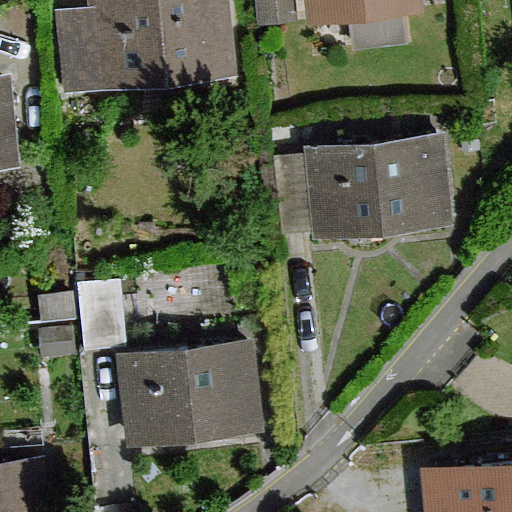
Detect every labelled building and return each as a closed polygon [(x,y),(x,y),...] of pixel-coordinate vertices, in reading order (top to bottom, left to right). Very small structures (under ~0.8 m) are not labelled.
[(97,0),(98,5),(64,9),(72,85),(226,68),(218,0),(97,0)] [(258,0),(260,16),(293,12),(291,0),(258,0)] [(313,0),(313,4),(347,0),(352,41),(405,35),(401,0),(313,0)] [(0,164),(15,164),(8,79),(0,79),(0,164)] [(272,150),(280,227),(300,225),(445,210),(437,133),(272,150)] [(77,278),(83,343),(98,342),(122,339),(116,274),(77,278)] [(126,354),(135,438),(252,425),(243,341),(126,354)] [(40,511),(34,456),(0,459),(0,511),(40,511)] [(511,511),(511,458),(429,466),(432,507),(441,507),(458,505),(459,511),(511,511)]
